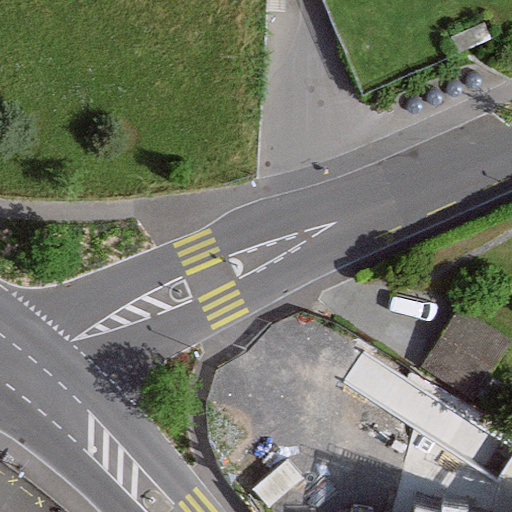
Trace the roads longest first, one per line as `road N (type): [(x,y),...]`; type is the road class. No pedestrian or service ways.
road 1 (residential): [(511,146),(210,274),(0,350)]
road 2 (tertiary): [(157,511),(0,361)]
